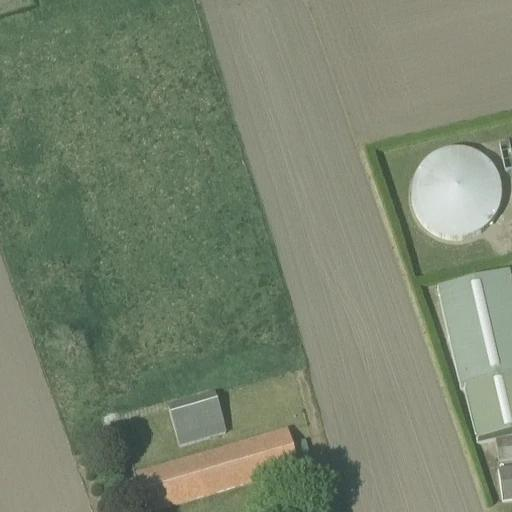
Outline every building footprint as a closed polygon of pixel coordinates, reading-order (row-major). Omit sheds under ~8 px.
[(410,189),(409,196),(409,202),(411,209),(413,217),(417,224),(422,229),(428,235),(434,239),(441,242),(448,244),(458,244),(465,243),(474,240),(481,237),(487,232),(492,228),(496,222),(499,216),(501,209),(502,203),(503,196),(502,188),(499,180),(496,174),(492,168),(486,163),(481,159),(476,156),(469,153),(463,152),(457,151),(452,152),(444,153),(438,156),(432,159),(426,162),(422,166),(417,172),(414,177),(411,183),(410,189)] [(459,393),(511,380),(511,302),(506,276),(435,293),(459,393)] [(177,450),(224,434),(210,394),(163,411),(177,450)] [(144,511),(161,511),(299,472),(288,433),(135,478),(144,511)] [(511,462),(511,441),(495,444),(498,465),(511,462)] [(511,502),(511,470),(497,472),(502,504),(511,502)]
